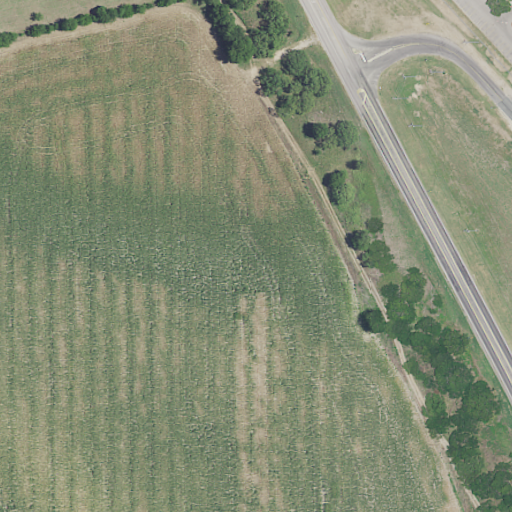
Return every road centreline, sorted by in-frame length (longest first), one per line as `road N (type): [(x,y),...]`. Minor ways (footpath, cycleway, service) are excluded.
road 1 (trunk): [(511,380),(311,0)]
road 2 (residential): [(352,74),(393,48),(424,44),(453,52),(511,110)]
